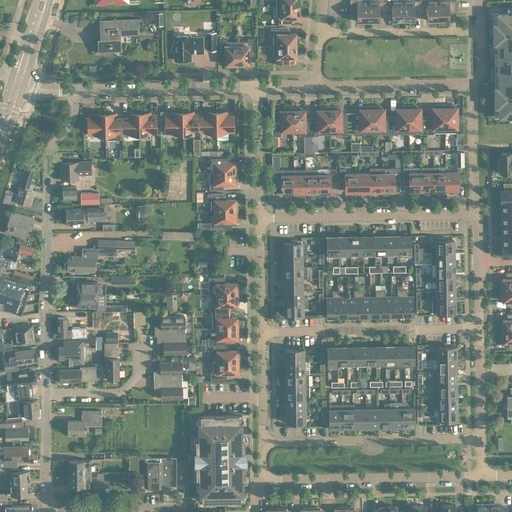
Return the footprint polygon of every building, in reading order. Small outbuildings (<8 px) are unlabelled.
[(355,20),(367,20),(367,0),(349,0),(349,13),(355,13),(355,20)] [(367,0),(367,20),(379,20),(379,13),(385,13),(384,0),(367,0)] [(384,0),(385,13),(390,12),(390,20),(402,19),(402,0),(384,0)] [(402,0),(402,19),(414,19),(414,12),(420,12),(419,0),(402,0)] [(425,19),(437,19),(437,0),(419,0),(420,12),(425,12),(425,19)] [(437,0),(437,19),(449,19),(449,12),(455,11),(454,0),(437,0)] [(301,4),(275,4),(276,16),(277,16),(277,22),(290,22),(290,16),(298,16),(298,12),(301,12),(301,4)] [(495,63),(511,62),(511,11),(497,12),(497,11),(496,11),(496,12),(497,12),(497,22),(492,22),(492,21),(492,23),(493,22),(493,40),(493,41),(494,41),(497,41),(497,51),(495,51),(495,63)] [(150,18),(153,22),(158,22),(158,13),(150,13),(150,18)] [(210,32),(210,14),(201,14),(201,32),(210,32)] [(119,34),(138,33),(137,19),(98,21),(99,37),(97,37),(97,50),(120,49),(119,34)] [(272,33),(272,44),(298,44),(297,36),(295,36),(295,32),(286,32),(286,26),(270,26),(270,33),(272,33)] [(174,50),(174,59),(189,59),(189,52),(202,52),(201,37),(189,37),(189,35),(174,35),(174,44),(172,44),(170,46),(170,49),(172,50),(174,50)] [(247,40),(236,40),(236,63),(236,66),(248,66),(248,63),(248,54),(254,54),(254,37),(247,37),(247,40)] [(225,38),(218,38),(218,55),(224,55),(225,63),(225,66),(236,66),(236,63),(236,40),(225,40),(225,38)] [(298,51),(298,44),(272,44),(273,56),(274,56),(274,62),(287,62),(287,56),(295,56),(295,52),(298,51)] [(511,62),(495,63),(496,75),(498,75),(498,85),(495,85),(494,85),(494,86),(494,104),(493,104),(493,105),(494,105),(494,104),(498,104),(498,114),(498,115),(499,115),(499,114),(511,113),(511,62)] [(395,119),(389,119),(390,133),(396,133),(396,132),(408,132),(407,104),(398,105),(398,107),(395,107),(395,119)] [(419,132),(419,133),(426,133),(426,118),(420,118),(420,107),(417,107),(416,104),(407,104),(408,132),(419,132)] [(426,118),(426,133),(433,133),(433,132),(444,131),(443,104),(434,104),(435,106),(432,106),(432,118),(426,118)] [(462,118),(456,118),(456,106),(453,106),(453,104),(443,104),(444,131),(456,131),(456,132),(462,132),(462,118)] [(360,133),(372,133),(371,105),(362,105),(362,108),(359,108),(359,119),(353,120),(353,134),(360,134),(360,133)] [(383,134),(390,133),(389,119),(383,119),(383,107),(380,107),(380,105),(371,105),(372,133),(383,132),(383,134)] [(310,135),(310,134),(310,120),(304,120),(304,109),(301,109),(301,106),(292,107),(292,129),(298,129),(298,135),(310,135)] [(317,133),(328,133),(328,106),(319,106),(319,108),(316,109),(316,120),(310,120),(310,134),(317,134),(317,133)] [(337,106),(328,106),(328,133),(340,133),(340,134),(347,134),(347,120),(341,120),(340,108),(337,108),(337,106)] [(279,109),(280,121),(271,121),(271,136),(281,135),(280,130),(292,129),(292,107),(282,107),(282,109),(279,109)] [(215,111),(216,132),(233,131),(233,112),(222,112),(222,110),(215,111)] [(160,133),(182,132),(181,111),(175,111),(175,113),(164,113),(164,117),(160,117),(160,133)] [(182,132),(199,132),(198,113),(188,113),(188,111),(181,111),(182,132)] [(199,132),(216,132),(215,111),(209,111),(209,113),(198,113),(199,132)] [(87,134),(105,133),(104,112),(98,113),(98,114),(87,115),(87,134)] [(105,133),(121,133),(121,114),(111,114),(111,112),(104,112),(105,133)] [(121,133),(138,133),(138,112),(132,112),(132,114),(121,114),(121,133)] [(144,114),(144,112),(138,112),(138,133),(156,133),(155,113),(144,114)] [(456,137),(455,137),(455,144),(456,144),(456,148),(463,148),(462,132),(456,132),(456,137)] [(356,150),(359,150),(359,145),(359,141),(350,141),(350,150),(356,150)] [(500,171),(511,170),(511,151),(499,151),(499,160),(496,160),(497,168),(500,168),(500,171)] [(213,161),(213,171),(236,171),(236,162),(233,162),(233,160),(222,160),(221,154),(216,155),(209,155),(208,155),(208,161),(213,161)] [(89,160),(60,162),(61,178),(77,178),(77,173),(90,173),(89,160)] [(25,164),(14,199),(30,203),(34,190),(31,189),(33,182),(29,181),(33,167),(25,164)] [(456,170),(445,171),(445,189),(457,188),(457,179),(463,179),(463,165),(456,166),(456,170)] [(421,189),(421,171),(421,166),(402,167),(402,180),(408,180),(409,189),(421,189)] [(433,166),(421,166),(421,171),(421,189),(433,189),(433,166)] [(445,166),(433,166),(433,189),(445,189),(445,171),(445,166)] [(357,172),(354,172),(345,172),(345,167),(338,168),(338,181),(344,181),(345,190),(357,190),(357,172)] [(381,190),(381,172),(381,167),(369,167),(369,172),(369,190),(381,190)] [(399,167),(381,167),(381,172),(381,190),(393,189),(393,180),(399,180),(399,167)] [(281,191),(293,191),(293,173),(293,168),(281,169),(274,169),(272,169),(272,185),(281,185),(281,191)] [(293,168),(293,173),(293,191),(305,191),(305,168),(293,168)] [(317,191),(317,168),(305,168),(305,191),(317,191)] [(335,168),(329,168),(317,168),(317,191),(330,190),(329,181),(335,181),(335,168)] [(236,171),(213,171),(208,172),(209,188),(222,188),(222,182),(234,182),(234,180),(236,180),(236,171)] [(369,190),(369,172),(357,172),(357,190),(369,190)] [(75,186),(62,186),(62,198),(76,198),(75,186)] [(500,201),(511,200),(511,188),(500,189),(500,201)] [(97,191),(80,191),(80,202),(98,202),(97,191)] [(222,192),(206,193),(207,199),(214,199),(214,209),(237,209),(236,200),(234,200),(234,198),(222,198),(222,192)] [(511,211),(511,200),(500,201),(501,211),(511,211)] [(74,208),(74,209),(66,209),(66,222),(82,221),(82,215),(86,215),(86,219),(104,219),(103,207),(74,208)] [(237,218),(237,209),(214,209),(214,215),(209,215),(209,226),(223,226),(223,220),(234,220),(234,218),(237,218)] [(33,217),(10,210),(4,230),(24,236),(27,227),(30,228),(33,217)] [(511,211),(501,211),(501,222),(511,221),(511,211)] [(511,221),(501,222),(501,233),(511,232),(511,221)] [(375,233),(375,234),(374,234),(374,252),(386,252),(386,234),(380,234),(380,232),(375,233)] [(387,234),(386,234),(386,252),(396,252),(396,256),(398,256),(398,234),(392,234),(392,232),(387,233),(387,234)] [(399,234),(398,234),(398,256),(410,256),(410,234),(404,234),(404,232),(399,233),(399,234)] [(511,243),(511,232),(501,233),(501,243),(501,244),(511,243)] [(326,253),(338,253),(338,235),(332,235),(332,233),(327,234),(327,235),(325,235),(326,253)] [(339,235),(338,235),(338,253),(350,253),(350,235),(344,235),(344,233),(339,234),(339,235)] [(351,234),(351,235),(350,235),(350,253),(362,252),(362,234),(356,235),(356,233),(351,234)] [(363,234),(362,234),(362,252),(374,252),(374,234),(368,234),(368,233),(363,234)] [(430,236),(431,251),(435,251),(453,251),(453,238),(445,238),(445,236),(430,236)] [(67,260),(64,260),(64,267),(67,267),(67,268),(74,269),(73,271),(82,271),(82,269),(93,270),(94,256),(97,256),(98,247),(134,248),(134,240),(97,239),(97,243),(93,243),(93,247),(82,247),(81,255),(71,255),(71,254),(69,254),(69,255),(67,255),(67,260)] [(283,241),(283,254),(301,253),(306,253),(306,241),(301,241),(301,239),(291,239),(291,241),(283,241)] [(0,241),(0,255),(14,260),(15,257),(18,249),(18,248),(6,245),(6,243),(0,241)] [(18,248),(18,249),(22,251),(30,253),(32,247),(20,243),(18,248)] [(511,254),(511,243),(501,244),(501,255),(511,254)] [(453,251),(435,251),(431,251),(431,263),(436,263),(453,263),(453,251)] [(301,253),(283,254),(283,266),(301,265),(301,253)] [(0,255),(0,272),(28,281),(30,275),(13,270),(13,271),(7,270),(9,265),(13,266),(15,266),(16,260),(14,260),(0,255)] [(436,263),(436,275),(453,275),(453,263),(436,263)] [(306,265),(301,265),(283,266),(284,278),(301,277),(302,277),(306,277),(306,265)] [(499,288),(511,288),(511,271),(505,272),(505,278),(502,278),(502,281),(499,281),(499,288)] [(0,307),(20,314),(30,282),(28,281),(0,272),(0,307)] [(110,274),(110,283),(134,283),(134,273),(110,274)] [(453,275),(436,275),(431,275),(431,280),(436,280),(436,287),(454,287),(453,275)] [(215,293),(237,293),(237,283),(236,283),(236,282),(224,282),(224,276),(210,276),(207,276),(207,283),(207,293),(211,293),(215,293)] [(284,290),(297,289),(302,289),(302,277),(301,277),(284,278),(284,290)] [(76,281),(76,293),(97,292),(96,280),(76,281)] [(431,294),(431,299),(436,299),(454,299),(454,287),(436,287),(436,294),(431,294)] [(372,316),(380,316),(379,288),(375,289),(375,296),(369,296),(369,315),(372,315),(372,316)] [(384,288),(379,288),(380,316),(388,315),(388,314),(391,314),(390,295),(385,296),(384,288)] [(402,315),(401,288),(396,288),(396,295),(390,295),(391,314),(393,314),(393,315),(402,315)] [(406,295),(406,288),(401,288),(402,315),(410,315),(410,314),(413,314),(412,295),(406,295)] [(511,288),(499,288),(499,296),(502,296),(502,299),(505,299),(506,305),(511,304),(511,288)] [(302,289),(297,289),(284,290),(284,302),(302,301),(302,289)] [(329,317),(337,317),(336,289),(331,289),(331,297),(325,297),(326,316),(329,315),(329,317)] [(345,315),(348,315),(347,296),(341,296),(341,289),(336,289),(337,317),(345,316),(345,315)] [(350,316),(358,316),(358,289),(353,289),(353,296),(347,296),(348,315),(350,315),(350,316)] [(363,289),(358,289),(358,316),(366,316),(366,315),(369,315),(369,296),(363,296),(363,289)] [(92,311),(111,310),(111,304),(105,304),(105,292),(97,292),(76,293),(77,305),(92,305),(92,311)] [(176,292),(165,293),(166,308),(176,308),(176,292)] [(238,302),(237,293),(215,293),(211,293),(211,303),(208,303),(209,310),(211,310),(224,310),(224,304),(236,303),(236,302),(238,302)] [(454,299),(436,299),(431,299),(431,312),(454,311),(454,299)] [(302,301),(284,302),(284,314),(302,314),(302,307),(307,307),(307,301),(302,301)] [(133,327),(144,326),(144,310),(132,310),(133,327)] [(224,310),(211,310),(211,327),(216,327),(238,326),(238,317),(236,317),(236,315),(224,316),(224,310)] [(503,322),(500,322),(500,330),(511,329),(511,312),(506,313),(506,319),(503,319),(503,322)] [(153,326),(154,334),(184,334),(184,315),(160,316),(160,325),(153,326)] [(71,333),(72,334),(85,334),(85,324),(79,324),(79,326),(71,326),(71,319),(67,320),(67,316),(57,317),(57,334),(71,333)] [(14,326),(9,327),(10,335),(32,332),(31,324),(14,326)] [(238,335),(238,326),(216,327),(211,327),(209,327),(209,337),(207,337),(207,344),(212,344),(225,343),(225,337),(237,337),(237,335),(238,335)] [(511,329),(500,330),(500,337),(503,337),(503,340),(506,340),(506,346),(511,346),(511,329)] [(117,331),(105,331),(105,341),(117,341),(117,331)] [(33,341),(32,332),(10,335),(11,343),(16,342),(33,341)] [(184,352),(184,334),(154,334),(154,335),(156,335),(156,343),(163,343),(163,352),(184,352)] [(58,346),(58,356),(64,356),(64,362),(78,361),(78,345),(81,345),(81,339),(66,340),(66,346),(58,346)] [(116,341),(103,342),(104,368),(106,368),(106,378),(118,378),(118,357),(116,357),(116,341)] [(225,349),(225,343),(212,344),(212,350),(216,350),(217,360),(239,360),(238,351),(237,351),(237,349),(225,349)] [(375,362),(374,343),(365,344),(365,362),(375,362)] [(384,343),(374,343),(375,362),(384,362),(384,343)] [(384,343),(384,362),(384,367),(394,367),(394,343),(384,343)] [(394,343),(394,367),(404,367),(404,366),(403,343),(394,343)] [(403,343),(404,366),(414,365),(413,344),(411,344),(411,343),(403,343)] [(336,344),(326,344),(327,367),(337,367),(336,344)] [(346,344),(336,344),(337,367),(337,363),(346,363),(346,344)] [(356,362),(355,344),(346,344),(346,363),(356,362)] [(355,344),(356,362),(365,362),(365,344),(355,344)] [(437,346),(437,358),(455,358),(455,345),(437,346)] [(8,360),(3,360),(4,369),(17,368),(16,362),(33,360),(32,347),(14,349),(15,355),(8,356),(8,360)] [(284,348),(285,361),(302,360),(302,348),(284,348)] [(437,358),(437,370),(455,370),(455,358),(437,358)] [(153,371),(153,379),(181,379),(181,360),(160,361),(160,370),(153,371)] [(212,361),(212,371),(210,371),(210,377),(225,377),(225,371),(237,371),(237,369),(239,369),(239,360),(217,360),(212,361)] [(285,373),(303,372),(302,360),(285,361),(285,373)] [(59,368),(59,380),(80,380),(80,378),(95,378),(95,365),(79,366),(79,368),(59,368)] [(6,381),(7,390),(10,389),(25,388),(25,382),(33,381),(33,378),(35,378),(34,370),(12,372),(13,380),(6,381)] [(433,382),(438,382),(455,382),(455,370),(437,370),(433,370),(433,382)] [(303,372),(285,373),(285,385),(308,384),(307,374),(303,374),(303,372)] [(181,397),(181,379),(153,379),(153,388),(160,388),(160,398),(181,397)] [(455,382),(438,382),(433,382),(433,394),(456,394),(455,382)] [(308,384),(285,385),(285,397),(308,396),(308,384)] [(25,388),(10,389),(7,390),(5,390),(5,397),(5,401),(7,401),(9,399),(9,397),(31,395),(30,387),(25,388)] [(433,406),(438,406),(456,406),(456,394),(433,394),(433,406)] [(308,396),(285,397),(286,409),(308,408),(308,396)] [(18,415),(24,415),(25,415),(38,414),(37,399),(23,400),(17,401),(18,415)] [(383,407),(376,407),(377,425),(389,425),(388,402),(383,402),(383,407)] [(394,407),(394,402),(388,402),(389,425),(401,425),(400,407),(394,407)] [(328,426),(341,426),(340,403),(328,403),(328,426)] [(353,425),(352,408),(352,403),(340,403),(341,426),(353,425)] [(456,418),(456,406),(438,406),(438,421),(448,421),(448,418),(456,418)] [(364,407),(352,408),(353,425),(365,425),(364,407)] [(365,425),(377,425),(376,407),(364,407),(365,425)] [(413,407),(400,407),(401,425),(413,424),(413,407)] [(294,421),(294,423),(304,423),(303,414),(308,414),(308,408),(286,409),(286,421),(294,421)] [(81,419),(67,419),(67,433),(83,433),(83,424),(91,424),(91,425),(101,425),(101,409),(91,409),(81,409),(81,413),(81,419)] [(198,439),(196,439),(196,452),(197,452),(197,464),(196,464),(196,476),(199,476),(199,494),(202,494),(202,500),(239,500),(239,493),(241,493),(241,475),(244,475),(244,463),(238,463),(238,457),(243,451),(243,438),(240,438),(240,420),(237,420),(237,414),(200,415),(200,421),(198,421),(198,439)] [(0,431),(5,431),(5,438),(27,438),(27,425),(21,426),(21,419),(0,421),(0,431)] [(11,466),(17,465),(17,460),(28,459),(27,445),(4,446),(0,445),(0,466),(5,466),(11,466)] [(175,484),(175,456),(143,456),(143,485),(175,484)] [(88,459),(67,459),(67,472),(91,471),(90,464),(88,464),(88,459)] [(5,482),(10,482),(28,481),(28,469),(17,470),(17,467),(7,468),(7,477),(6,477),(4,478),(5,482)] [(91,471),(67,472),(68,485),(88,484),(88,479),(91,479),(91,471)] [(29,492),(28,481),(10,482),(5,482),(5,487),(10,486),(10,494),(29,492)] [(10,498),(6,498),(0,498),(0,504),(0,511),(20,511),(31,511),(31,504),(11,505),(10,498)] [(454,511),(454,503),(440,504),(440,511),(454,511)] [(487,511),(487,503),(479,503),(479,505),(474,505),(474,506),(468,506),(467,511),(487,511)] [(505,511),(506,506),(499,506),(499,505),(494,505),(494,503),(487,503),(487,511),(505,511)]
